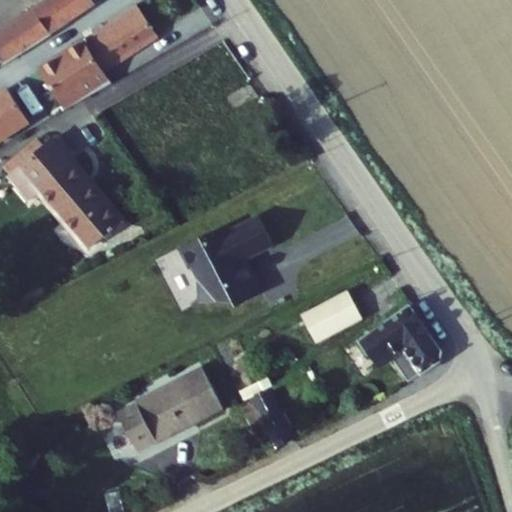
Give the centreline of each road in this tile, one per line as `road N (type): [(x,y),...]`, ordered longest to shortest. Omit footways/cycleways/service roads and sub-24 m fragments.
road 1 (unclassified): [(481,381),(454,312),(238,0)]
road 2 (unclassified): [(481,381),(428,398),(199,511)]
